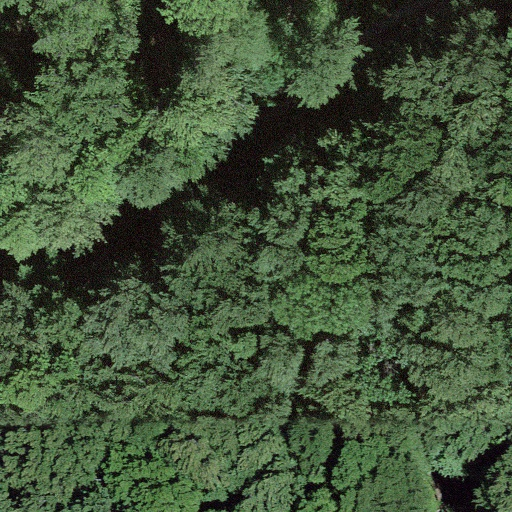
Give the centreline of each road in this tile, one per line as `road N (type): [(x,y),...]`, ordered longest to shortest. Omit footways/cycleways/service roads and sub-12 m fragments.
road 1 (track): [(0,178),(200,107),(349,27),(349,0)]
road 2 (track): [(349,27),(511,216)]
